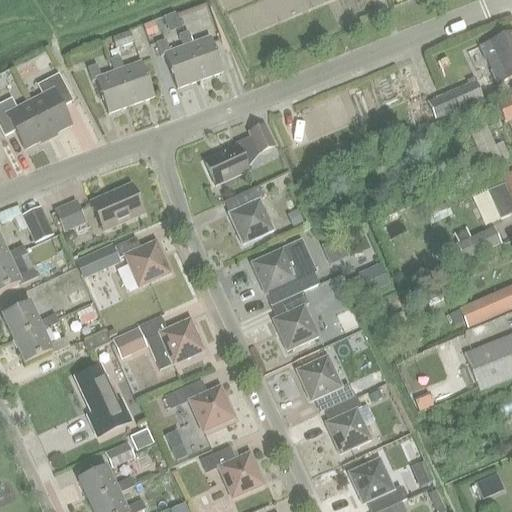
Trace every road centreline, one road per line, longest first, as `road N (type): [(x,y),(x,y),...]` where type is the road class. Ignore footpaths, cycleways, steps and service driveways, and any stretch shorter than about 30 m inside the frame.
road 1 (residential): [(155,142),(182,222),(313,511)]
road 2 (residential): [(155,142),(511,1)]
road 3 (residential): [(0,195),(155,142)]
